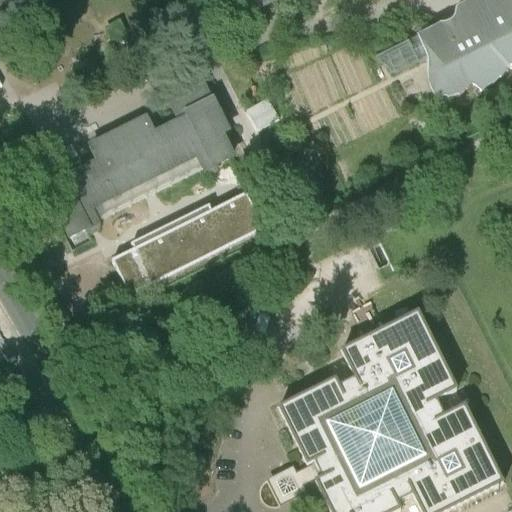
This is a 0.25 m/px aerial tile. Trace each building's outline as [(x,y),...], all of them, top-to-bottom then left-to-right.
[(233,0),(243,18),(268,6),(279,0),(233,0)] [(511,0),(477,0),(458,10),(456,11),(456,12),(455,13),(455,21),(457,25),(450,28),(444,32),(443,30),(442,30),(442,29),(441,29),(440,29),(439,29),(438,29),(418,39),(417,39),(428,61),(429,63),(431,66),(429,67),(428,68),(427,71),(427,77),(428,80),(428,83),(429,89),(431,94),(434,97),(437,99),(446,99),(447,99),(456,96),(459,97),(463,93),(467,89),(467,83),(469,82),(472,86),(480,93),(489,86),(491,86),(498,79),(500,79),(509,67),(511,67),(511,0)] [(394,77),(428,61),(417,39),(418,39),(417,38),(373,59),(394,77)] [(226,135),(203,89),(169,106),(179,126),(154,139),(146,123),(118,137),(91,151),(99,166),(73,180),(63,159),(29,176),(37,191),(52,222),(59,219),(70,241),(86,233),(87,235),(91,238),(97,235),(98,230),(97,227),(89,212),(196,159),(203,174),(205,176),(209,179),(215,175),(216,171),(215,168),(231,160),(220,138),(226,135)] [(246,109),(254,130),(278,121),(270,100),(246,109)] [(89,212),(97,227),(203,174),(196,159),(89,212)] [(264,235),(245,198),(211,215),(209,211),(210,211),(209,209),(130,248),(131,250),(132,250),(134,254),(111,265),(130,302),(264,235)] [(338,387),(335,380),(274,409),(304,470),(296,474),(293,468),(268,480),(274,492),(280,505),(303,494),(300,486),(311,481),(326,511),(396,511),(402,509),(399,502),(412,495),(419,511),(446,511),(504,484),(466,407),(445,417),(435,398),(456,388),(420,313),(342,350),(355,378),(338,387)]
